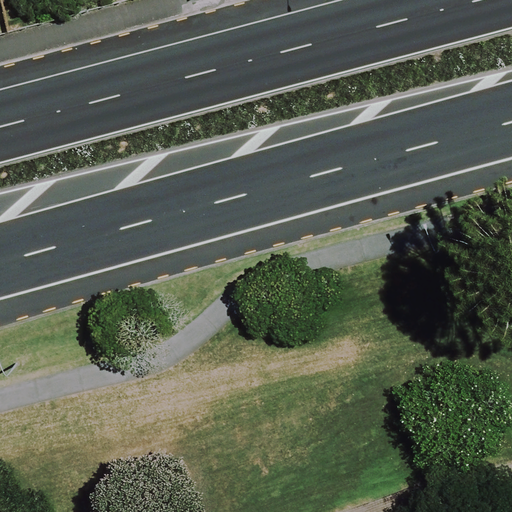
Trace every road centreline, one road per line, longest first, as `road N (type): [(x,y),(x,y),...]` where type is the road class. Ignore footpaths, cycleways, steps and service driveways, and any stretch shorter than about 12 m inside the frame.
road 1 (trunk): [(511,125),(0,266)]
road 2 (trunk): [(0,117),(466,0)]
